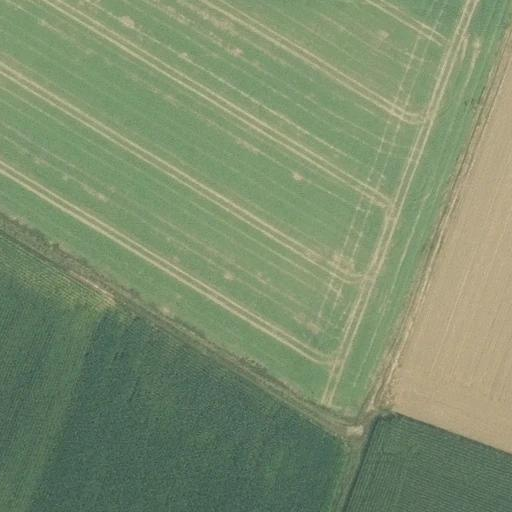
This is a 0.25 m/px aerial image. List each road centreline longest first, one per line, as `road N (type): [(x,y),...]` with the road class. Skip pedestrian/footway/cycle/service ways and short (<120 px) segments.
road 1 (track): [(370,458),(0,232)]
road 2 (track): [(511,56),(423,328),(370,458)]
